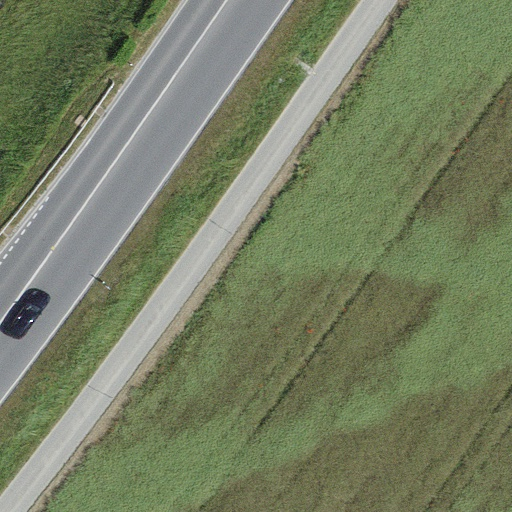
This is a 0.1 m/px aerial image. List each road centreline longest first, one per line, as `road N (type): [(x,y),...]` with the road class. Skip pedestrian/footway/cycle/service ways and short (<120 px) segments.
road 1 (track): [(6,511),(117,370),(379,0)]
road 2 (primary): [(234,0),(0,322)]
